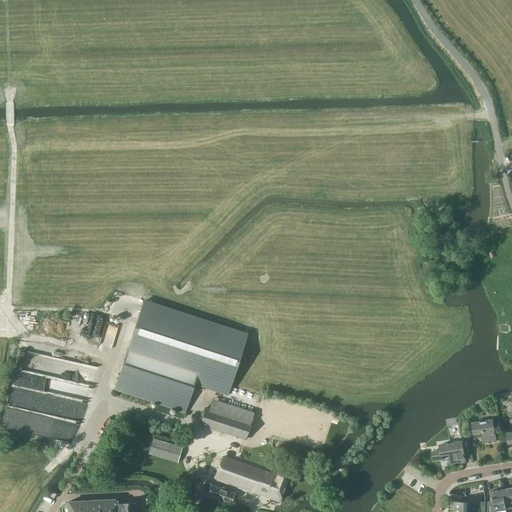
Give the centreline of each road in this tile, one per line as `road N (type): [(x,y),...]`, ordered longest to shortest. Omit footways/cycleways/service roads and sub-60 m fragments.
road 1 (track): [(0,335),(25,335),(8,309),(10,87)]
road 2 (unclassified): [(511,202),(490,105),(415,0)]
road 3 (track): [(25,335),(113,359),(130,299)]
road 4 (residential): [(113,359),(90,450),(59,499)]
